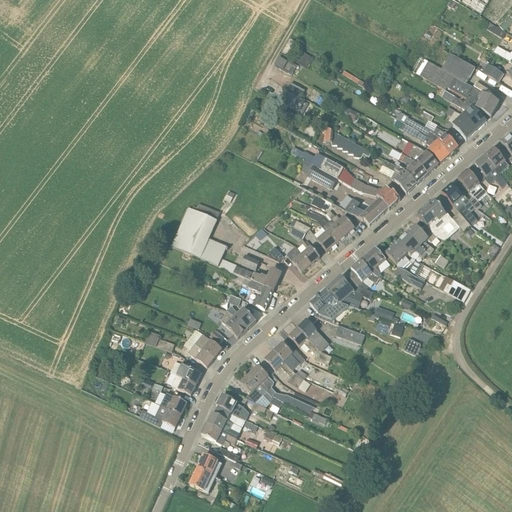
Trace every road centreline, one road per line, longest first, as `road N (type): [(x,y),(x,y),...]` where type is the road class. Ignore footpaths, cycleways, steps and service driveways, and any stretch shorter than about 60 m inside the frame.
road 1 (residential): [(166,489),(236,360),(511,123)]
road 2 (unclassified): [(511,410),(467,369),(456,343),(461,319),(511,238)]
